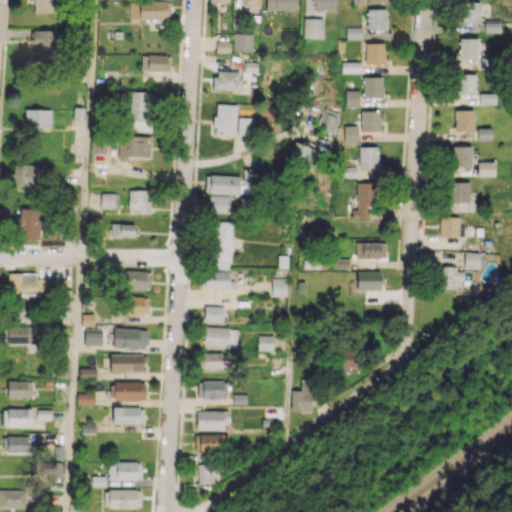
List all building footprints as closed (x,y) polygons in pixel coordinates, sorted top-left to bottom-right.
[(33,0),(34,12),(56,12),(55,0),(33,0)] [(296,9),(295,0),(265,0),(266,10),(296,9)] [(335,9),(334,0),(313,0),(314,9),(335,9)] [(139,19),(168,19),(168,1),(139,1),(139,19)] [(480,22),(479,2),(459,2),(459,23),(480,22)] [(386,8),(366,9),(367,30),(386,29),(386,8)] [(303,37),(322,38),(323,18),(303,18),(303,37)] [(361,27),(346,27),(346,38),(361,38),(361,27)] [(53,52),(54,30),(33,30),(33,52),(53,52)] [(231,51),(251,52),(252,34),(232,33),(231,51)] [(478,38),(458,37),(458,58),(477,59),(478,38)] [(229,52),(230,42),(216,41),(215,52),(229,52)] [(384,43),(365,42),(365,63),(384,64),(384,43)] [(140,70),(169,71),(170,55),(141,54),(140,70)] [(341,72),(362,73),(362,62),(341,62),(341,72)] [(239,90),(240,71),(214,70),(213,89),(239,90)] [(475,74),(456,73),(455,94),(475,94),(475,74)] [(381,76),(362,77),(363,97),(382,97),(381,76)] [(359,90),(345,90),(344,106),(358,107),(359,90)] [(150,131),(151,92),(130,91),(129,110),(125,110),(124,131),(150,131)] [(495,104),(495,93),(479,93),(479,104),(495,104)] [(236,104),(215,103),(214,134),(235,134),(236,104)] [(332,132),(339,114),(324,108),(317,126),(332,132)] [(51,127),(51,109),(25,109),(25,127),(51,127)] [(472,109),(454,110),(454,130),(473,130),(472,109)] [(360,111),(361,131),(380,130),(380,110),(360,111)] [(237,133),(253,133),(253,117),(237,117),(237,133)] [(344,142),(357,141),(357,125),(343,125),(344,142)] [(491,128),(477,127),(477,139),(491,140),(491,128)] [(90,151),(104,151),(105,135),(90,135),(90,151)] [(150,136),(118,135),(117,160),(127,160),(128,156),(149,157),(150,136)] [(319,151),(294,141),(287,159),(312,169),(319,151)] [(471,146),(452,145),(452,166),(470,166),(471,146)] [(377,146),(358,147),(358,168),(377,168),(377,146)] [(477,176),(494,176),(494,161),(477,161),(477,176)] [(41,187),(41,165),(13,164),(13,187),(41,187)] [(205,174),(205,193),(239,194),(239,176),(205,174)] [(468,202),(469,181),(450,181),(449,202),(468,202)] [(373,182),(356,182),(356,209),(351,209),(351,219),(368,219),(368,203),(373,203),(373,182)] [(127,211),(148,212),(148,190),(128,189),(127,211)] [(100,207),(113,208),(114,193),(100,193),(100,207)] [(208,212),(229,213),(230,196),(209,195),(208,212)] [(38,208),(17,208),(17,237),(38,237),(38,208)] [(458,217),(439,216),(438,236),(458,237),(458,217)] [(232,221),(212,221),(211,269),(231,269),(232,221)] [(137,236),(137,224),(110,223),(110,236),(137,236)] [(385,242),(355,241),(354,258),(385,258),(385,242)] [(464,268),(479,268),(479,252),(464,252),(464,268)] [(464,271),(456,271),(456,266),(437,265),(436,288),(454,288),(455,279),(463,279),(464,271)] [(149,270),(123,271),(123,289),(149,288),(149,270)] [(230,272),(202,271),(202,288),(230,288),(230,272)] [(380,271),(356,271),(356,290),(380,289),(380,271)] [(8,294),(44,293),(43,278),(36,278),(36,272),(7,273),(8,294)] [(285,278),(271,278),(271,296),(286,295),(285,278)] [(124,315),(147,314),(146,295),(123,296),(124,315)] [(222,322),(223,306),(203,306),(203,321),(222,322)] [(6,343),(34,343),(35,326),(7,325),(6,343)] [(236,348),(237,327),(204,326),(203,347),(236,348)] [(113,347),(146,348),(147,329),(113,328),(113,347)] [(101,332),(84,331),(83,344),(101,345),(101,332)] [(272,350),(272,335),(257,335),(257,350),(272,350)] [(335,351),(340,371),(358,367),(354,346),(335,351)] [(231,353),(203,352),(202,369),(230,369),(231,353)] [(109,372),(142,372),(142,362),(146,362),(146,353),(109,354),(109,372)] [(95,367),(79,368),(79,378),(96,377),(95,367)] [(31,397),(31,380),(7,380),(7,397),(31,397)] [(197,398),(226,399),(227,381),(197,380),(197,398)] [(144,381),(110,381),(111,400),(144,399),(144,381)] [(291,410),(310,410),(310,385),(300,385),(300,390),(291,390),(291,410)] [(93,405),(94,393),(76,393),(76,404),(93,405)] [(143,407),(112,406),(112,423),(143,423),(143,407)] [(31,408),(3,408),(2,426),(31,426),(31,408)] [(226,429),(226,410),(195,411),(195,429),(226,429)] [(227,434),(195,433),(194,450),(226,451),(227,434)] [(26,435),(2,436),(2,453),(27,452),(26,435)] [(108,479),(140,479),(140,461),(108,461),(108,479)] [(197,463),(197,483),(219,482),(219,463),(197,463)] [(0,493),(0,507),(25,508),(25,489),(0,489),(0,493)] [(140,508),(140,489),(103,490),(103,508),(140,508)]
